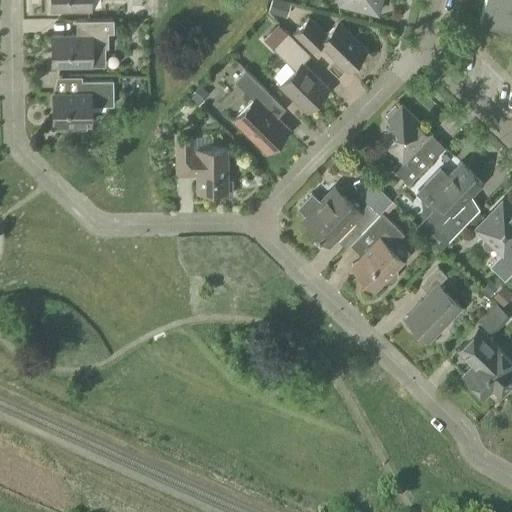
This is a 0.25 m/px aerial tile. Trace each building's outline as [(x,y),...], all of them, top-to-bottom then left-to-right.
[(50,0),(51,10),(90,10),(90,0),(50,0)] [(277,15),(281,3),(271,0),(270,0),(267,12),(277,15)] [(377,13),(380,0),(337,0),(338,3),(377,13)] [(511,4),(494,0),(479,0),(479,4),(482,5),(478,19),(491,22),(490,26),(499,28),(500,25),(511,27),(511,4)] [(310,51),(318,43),(346,70),(366,50),(337,22),(325,34),(308,18),(292,34),(310,51)] [(52,66),(91,65),(91,47),(108,47),(107,32),(113,32),(113,19),(75,19),(76,34),(51,35),(52,66)] [(306,111),(328,88),(302,63),(310,54),(287,32),(272,47),(294,69),(279,85),(306,111)] [(268,91),(245,69),(233,80),(252,99),(232,119),(266,152),(289,129),(259,100),(268,91)] [(79,80),(79,93),(52,93),(52,127),(72,127),(72,123),(90,123),(90,105),(113,105),(113,80),(79,80)] [(199,84),(188,96),(198,106),(209,94),(199,84)] [(408,184),(432,159),(423,150),(434,139),(428,133),(429,132),(401,104),(386,119),(397,129),(395,132),(398,135),(387,146),(401,159),(392,168),(408,184)] [(192,150),(192,138),(176,138),(176,162),(192,162),(196,162),(196,190),(216,190),(216,195),(232,195),(231,181),(226,181),(226,148),(196,148),(196,150),(192,150)] [(461,162),(447,176),(439,169),(424,184),(423,185),(445,207),(429,223),(447,241),(471,216),(460,205),(482,183),(461,162)] [(418,210),(429,200),(414,185),(403,195),(418,210)] [(376,197),(376,203),(381,208),(389,199),(380,191),(376,197)] [(337,202),(328,193),(319,202),(311,193),(297,208),(309,219),(306,223),(329,244),(350,223),(360,232),(378,213),(367,203),(359,211),(343,196),(337,202)] [(491,231),(485,236),(483,239),(482,243),(483,246),(485,249),(488,250),(492,249),(495,246),(501,252),(489,265),(504,280),(511,271),(511,212),(502,202),(482,222),(491,231)] [(374,289),(381,282),(390,281),(396,276),(396,267),(403,259),(390,247),(403,233),(381,212),(349,244),(361,255),(351,266),(374,289)] [(404,318),(408,322),(409,326),(412,330),(416,329),(428,341),(461,307),(438,284),(446,275),(437,266),(420,285),(429,293),(404,318)] [(493,334),(510,317),(496,303),(479,321),(493,334)] [(484,396),(492,388),(500,396),(511,383),(511,361),(478,328),(458,348),(468,358),(471,354),(474,357),(474,363),(463,375),(484,396)]
